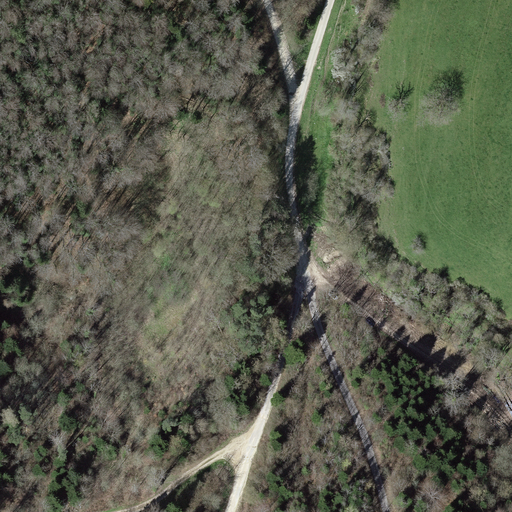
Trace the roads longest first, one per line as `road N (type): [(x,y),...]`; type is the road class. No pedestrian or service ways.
road 1 (track): [(304,258),(320,328),(366,438),(386,511)]
road 2 (track): [(304,258),(511,423)]
road 3 (track): [(331,0),(290,152),(304,258)]
road 4 (track): [(251,450),(286,347),(304,258)]
road 5 (track): [(251,450),(221,454),(125,511)]
